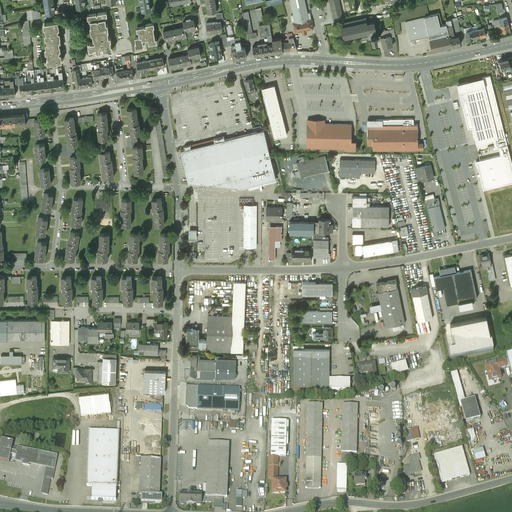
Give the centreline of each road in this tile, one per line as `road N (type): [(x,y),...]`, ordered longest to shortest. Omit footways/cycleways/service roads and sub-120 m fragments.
road 1 (residential): [(511,237),(342,269),(177,270)]
road 2 (unclassified): [(511,479),(412,506),(341,502),(286,511)]
road 3 (residential): [(170,511),(176,311)]
road 4 (primary): [(325,60),(406,65),(511,43)]
road 5 (primary): [(158,83),(277,60),(325,60)]
